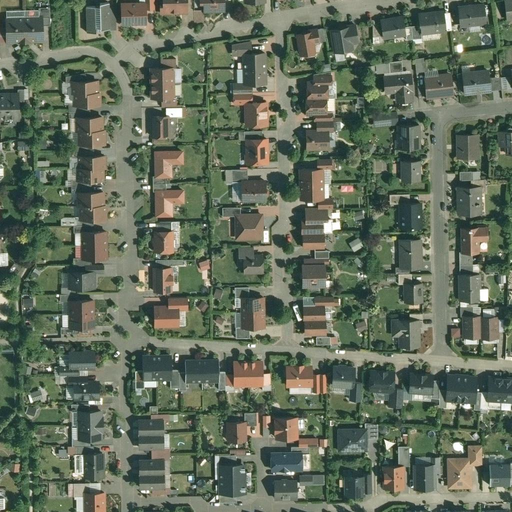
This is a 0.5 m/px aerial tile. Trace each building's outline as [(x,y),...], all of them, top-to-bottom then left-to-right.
[(154,0),(144,0),(144,3),(145,3),(145,9),(155,9),(154,0)] [(160,0),(161,13),(187,12),(186,0),(160,0)] [(222,0),(200,0),(201,2),(204,2),(204,11),(223,10),(222,0)] [(109,8),(109,3),(99,3),(100,6),(95,7),(95,6),(86,7),(87,33),(96,32),(99,32),(101,31),(101,29),(110,29),(109,8)] [(144,3),(121,4),(122,24),(146,23),(145,9),(145,3),(144,3)] [(483,5),(458,8),(460,25),(485,22),(483,5)] [(50,7),(38,8),(39,17),(42,17),(42,25),(50,25),(50,7)] [(428,13),(418,14),(419,25),(420,33),(421,33),(446,31),(443,12),(443,13),(429,15),(428,13)] [(24,17),(6,18),(6,32),(7,42),(19,41),(19,42),(25,42),(24,17)] [(39,17),(24,17),(25,42),(30,42),(30,41),(43,40),(42,25),(42,17),(39,17)] [(402,17),(380,20),(381,22),(383,35),(383,38),(405,35),(402,17)] [(381,22),(372,24),(372,37),(383,35),(381,22)] [(355,25),(347,26),(347,28),(348,28),(351,43),(358,42),(355,25)] [(419,25),(411,26),(412,39),(421,38),(421,33),(420,33),(419,25)] [(347,28),(331,31),(335,52),(343,50),(343,52),(352,51),(351,43),(348,28),(347,28)] [(317,29),(310,30),(311,32),(313,44),(319,43),(317,29)] [(311,32),(297,35),(300,56),(306,55),(306,57),(315,55),(313,44),(311,32)] [(250,42),(232,45),(233,55),(244,54),(250,54),(250,42)] [(250,54),(244,54),(244,69),(265,69),(265,53),(250,54)] [(426,70),(425,57),(415,58),(416,71),(426,70)] [(176,68),(176,59),(160,59),(161,68),(173,68),(176,68)] [(402,72),(401,61),(376,64),(377,74),(402,72)] [(161,68),(151,68),(151,83),(173,83),(173,68),(161,68)] [(265,84),(265,69),(244,69),(244,83),(244,84),(251,84),(265,84)] [(331,71),(313,74),(313,82),(327,82),(327,83),(331,83),(331,71)] [(488,71),(462,74),(464,94),(490,91),(489,78),(488,71)] [(85,73),(65,76),(66,83),(72,83),(72,82),(83,81),(83,74),(85,73)] [(450,74),(425,77),(427,98),(452,95),(450,74)] [(410,75),(384,77),(385,92),(400,91),(401,101),(412,100),(410,75)] [(500,77),(489,78),(490,91),(501,89),(500,77)] [(83,81),(72,82),(72,83),(72,87),(68,88),(68,94),(99,93),(97,93),(97,81),(83,81)] [(327,83),(327,82),(313,82),(307,83),(307,98),(306,98),(306,99),(327,98),(327,83)] [(173,83),(151,83),(151,98),(161,98),(173,98),(173,97),(173,83)] [(244,84),(244,83),(233,84),(233,94),(251,93),(251,84),(244,84)] [(99,93),(68,94),(70,94),(70,99),(75,100),(75,104),(75,105),(86,105),(99,105),(99,93)] [(233,94),(234,104),(246,104),(246,103),(252,103),(251,93),(233,94)] [(18,95),(0,94),(0,119),(19,119),(18,102),(18,95)] [(173,98),(161,98),(161,108),(166,108),(176,107),(176,97),(173,97),(173,98)] [(327,98),(306,99),(306,114),(314,114),(326,114),(326,113),(326,99),(327,99),(327,98)] [(252,103),(246,103),(246,104),(246,125),(266,125),(266,102),(252,103)] [(176,107),(166,108),(166,117),(168,117),(182,117),(182,108),(176,108),(176,107)] [(396,112),(375,114),(376,126),(397,123),(396,112)] [(326,113),(326,114),(314,114),(314,121),(317,121),(332,121),(332,113),(326,113)] [(90,117),(77,117),(77,118),(77,131),(104,130),(102,130),(102,117),(90,117)] [(166,117),(152,117),(152,137),(168,137),(168,117),(166,117)] [(332,121),(317,121),(317,131),(328,131),(333,131),(333,121),(332,121)] [(419,148),(418,125),(398,126),(399,148),(419,148)] [(506,130),(506,131),(498,131),(499,146),(511,145),(511,154),(511,128),(511,127),(510,127),(509,127),(507,127),(507,128),(506,130)] [(104,130),(77,131),(79,131),(79,144),(94,144),(104,144),(104,130)] [(262,131),(244,131),(244,140),(246,140),(262,139),(262,131)] [(317,131),(306,131),(307,149),(328,148),(328,131),(317,131)] [(478,134),(457,135),(457,159),(478,158),(478,134)] [(267,163),(266,139),(262,139),(246,140),(247,153),(249,155),(249,161),(252,163),(267,163)] [(46,141),(37,141),(37,149),(46,149),(46,141)] [(28,142),(18,142),(18,151),(28,150),(28,142)] [(182,152),(155,152),(155,176),(156,177),(166,177),(171,176),(171,163),(182,163),(182,152)] [(95,156),(79,157),(79,162),(75,164),(75,168),(73,168),(73,169),(105,168),(104,156),(95,156)] [(331,159),(317,159),(317,169),(322,169),(331,169),(331,159)] [(419,161),(402,161),(402,181),(419,181),(419,161)] [(105,168),(73,169),(73,174),(78,175),(78,180),(78,181),(93,180),(103,180),(103,168),(105,168)] [(247,169),(231,170),(231,182),(242,182),(247,181),(247,169)] [(322,169),(317,169),(300,169),(301,184),(322,184),(322,169)] [(472,180),(472,172),(459,172),(459,181),(470,180),(472,180)] [(472,180),(470,180),(471,187),(480,187),(480,193),(484,193),(483,179),(472,180)] [(247,181),(242,182),(242,201),(265,200),(265,197),(268,195),(268,190),(265,188),(265,181),(247,181)] [(166,184),(153,184),(153,192),(156,192),(156,191),(166,191),(166,184)] [(322,184),(301,184),(301,200),(318,199),(323,199),(322,184)] [(471,187),(457,187),(458,214),(475,214),(475,205),(480,205),(480,193),(480,187),(471,187)] [(166,191),(156,191),(156,192),(156,216),(171,216),(171,202),(183,202),(183,191),(166,191)] [(89,192),(78,193),(78,206),(105,206),(105,205),(103,205),(103,192),(89,192)] [(409,194),(396,194),(396,204),(400,204),(409,204),(409,194)] [(332,209),(332,198),(323,199),(318,199),(318,209),(327,209),(332,209)] [(409,204),(400,204),(401,228),(421,228),(420,211),(419,211),(419,204),(420,204),(420,203),(409,204)] [(105,206),(78,206),(78,207),(80,206),(80,219),(81,220),(93,219),(105,219),(105,206)] [(240,207),(222,208),(222,217),(236,216),(240,215),(240,207)] [(318,209),(305,209),(305,220),(301,220),(301,234),(302,234),(323,233),(322,220),(327,220),(327,209),(318,209)] [(361,210),(352,213),(355,221),(364,218),(361,210)] [(240,215),(236,216),(237,239),(262,238),(261,215),(240,215)] [(171,222),(156,222),(156,232),(171,232),(171,222)] [(487,240),(486,228),(461,229),(462,252),(462,253),(472,252),(478,252),(478,240),(487,240)] [(92,232),(83,232),(83,233),(83,246),(106,245),(106,232),(92,232)] [(156,232),(155,232),(155,237),(153,239),(154,245),(155,246),(155,251),(172,251),(172,232),(156,232)] [(323,233),(302,234),(303,248),(324,248),(324,233),(323,233)] [(358,238),(350,243),(355,252),(363,247),(358,238)] [(421,240),(400,240),(400,268),(409,268),(421,268),(421,240)] [(106,245),(83,246),(83,258),(83,259),(91,259),(106,259),(106,245)] [(253,256),(253,247),(239,247),(239,257),(244,256),(253,256)] [(0,264),(8,265),(8,252),(0,252),(0,264)] [(472,264),(472,252),(462,253),(462,252),(459,252),(459,265),(472,264)] [(253,256),(244,256),(244,273),(262,273),(262,255),(253,256)] [(206,260),(199,263),(202,271),(209,268),(206,260)] [(324,264),(302,265),(303,287),(309,287),(310,290),(317,289),(317,286),(325,286),(324,264)] [(472,264),(459,265),(459,275),(473,274),(472,264)] [(170,268),(154,268),(154,292),(168,292),(167,283),(172,283),(172,275),(170,276),(170,268)] [(40,273),(35,269),(31,275),(36,278),(40,273)] [(85,272),(69,273),(70,288),(94,288),(93,273),(93,272),(85,272)] [(412,283),(411,274),(409,274),(398,274),(398,284),(404,284),(412,283)] [(473,274),(459,275),(460,301),(479,300),(479,274),(473,274)] [(412,283),(404,284),(405,303),(422,302),(421,283),(412,283)] [(249,298),(249,287),(235,288),(235,299),(242,299),(242,298),(249,298)] [(223,291),(216,289),(214,296),(221,298),(223,291)] [(333,296),(315,297),(315,304),(328,304),(328,306),(333,306),(333,305),(333,299),(333,296)] [(186,297),(169,298),(169,307),(178,307),(178,310),(187,310),(186,297)] [(263,297),(254,298),(249,298),(242,298),(242,299),(235,299),(235,307),(242,307),(242,313),(263,313),(263,297)] [(78,301),(70,301),(70,314),(93,314),(93,300),(78,301)] [(209,306),(202,301),(198,308),(204,313),(209,306)] [(324,306),(303,306),(303,321),(304,321),(304,320),(324,320),(324,319),(324,306)] [(178,310),(178,307),(169,307),(155,307),(155,326),(156,326),(156,324),(164,324),(164,326),(169,326),(170,327),(175,327),(176,326),(178,326),(178,310)] [(473,307),(460,308),(460,317),(463,317),(463,316),(473,316),(473,307)] [(507,307),(499,307),(499,313),(496,313),(496,317),(497,317),(497,319),(506,319),(507,307)] [(264,328),(263,313),(242,313),(242,328),(249,328),(264,328)] [(93,314),(70,314),(70,327),(70,328),(79,328),(91,327),(93,327),(93,314)] [(224,320),(218,316),(215,322),(221,325),(224,320)] [(473,316),(463,316),(463,317),(464,338),(465,338),(465,337),(472,336),(472,338),(480,337),(480,339),(481,339),(480,316),(473,316)] [(497,319),(497,317),(496,317),(480,317),(480,316),(481,339),(489,339),(489,337),(496,337),(496,338),(497,338),(497,319)] [(324,320),(304,320),(304,321),(305,334),(326,334),(325,319),(324,319),(324,320)] [(409,320),(392,321),(393,333),(400,332),(400,347),(419,347),(419,328),(423,328),(422,320),(409,320)] [(79,336),(91,336),(91,327),(79,328),(79,334),(79,336)] [(461,337),(461,327),(452,327),(452,337),(461,337)] [(242,328),(235,328),(236,339),(250,338),(249,328),(242,328)] [(94,352),(69,353),(69,354),(61,354),(59,356),(59,365),(61,366),(69,366),(70,366),(70,369),(78,368),(94,368),(94,352)] [(157,356),(143,356),(143,371),(143,379),(144,379),(157,379),(157,356)] [(170,356),(157,356),(157,379),(170,379),(171,379),(170,370),(170,356)] [(202,360),(185,361),(185,373),(185,382),(186,382),(202,382),(202,360)] [(219,360),(202,360),(202,382),(218,382),(219,381),(219,372),(219,360)] [(247,362),(234,363),(234,374),(234,386),(248,385),(248,361),(247,361),(247,362)] [(262,362),(248,362),(248,361),(248,385),(262,385),(262,374),(262,362)] [(31,367),(24,366),(23,373),(30,375),(31,367)] [(78,375),(78,368),(70,369),(69,366),(61,366),(60,367),(60,376),(68,376),(69,375),(78,375)] [(303,366),(295,366),(295,367),(287,367),(287,368),(285,370),(285,376),(287,378),(287,386),(310,386),(311,386),(311,375),(311,367),(303,367),(303,366)] [(354,368),(333,367),(332,386),(351,387),(353,387),(353,382),(354,368)] [(179,370),(170,370),(171,379),(170,379),(170,388),(179,388),(179,391),(179,370)] [(143,371),(135,371),(135,389),(141,389),(144,389),(144,379),(143,379),(143,371)] [(386,371),(379,371),(379,372),(370,371),(370,380),(368,381),(367,386),(369,389),(369,390),(390,392),(393,392),(393,389),(394,373),(386,372),(386,371)] [(262,374),(262,385),(271,385),(271,373),(262,374)] [(225,374),(225,386),(234,386),(234,374),(225,374)] [(326,392),(326,374),(311,375),(311,386),(310,386),(311,393),(326,392)] [(432,375),(410,374),(409,392),(430,393),(431,393),(432,380),(432,375)] [(69,375),(68,376),(69,386),(74,386),(74,383),(87,383),(87,375),(78,375),(69,375)] [(458,376),(447,375),(446,390),(446,400),(460,401),(462,375),(458,375),(458,376)] [(476,377),(465,377),(465,376),(462,375),(460,401),(474,402),(475,392),(476,377)] [(502,378),(489,377),(487,400),(501,401),(502,378)] [(511,378),(502,378),(501,401),(511,401),(511,378)] [(438,380),(432,380),(431,393),(430,393),(430,398),(439,398),(439,389),(438,380)] [(87,383),(74,383),(74,386),(74,398),(98,398),(98,382),(87,383)] [(353,387),(351,387),(350,400),(360,401),(362,383),(353,382),(353,387)] [(403,389),(393,389),(393,392),(390,392),(389,407),(402,407),(403,389)] [(39,390),(28,394),(31,402),(42,399),(39,390)] [(89,404),(71,405),(71,412),(78,412),(89,411),(89,404)] [(37,410),(28,406),(26,412),(35,416),(37,410)] [(89,411),(78,412),(79,425),(101,425),(101,411),(89,411)] [(256,426),(256,413),(244,413),(244,422),(245,422),(245,426),(256,426)] [(296,418),(276,418),(276,423),(275,423),(275,433),(276,433),(276,438),(296,438),(296,418)] [(163,421),(139,421),(139,435),(163,434),(163,421)] [(244,422),(228,422),(228,431),(226,433),(226,439),(228,441),(245,441),(245,426),(245,422),(244,422)] [(377,424),(365,423),(365,429),(366,429),(367,438),(377,438),(377,424)] [(101,425),(79,425),(79,439),(90,439),(101,439),(101,425)] [(365,429),(338,430),(339,446),(347,446),(347,451),(367,450),(367,438),(366,429),(365,429)] [(163,434),(139,435),(139,448),(163,448),(163,434)] [(399,445),(399,464),(410,464),(410,445),(399,445)] [(90,446),(75,446),(76,455),(85,454),(94,454),(93,446),(90,446)] [(66,447),(57,447),(57,456),(66,456),(66,447)] [(163,448),(151,448),(151,460),(163,460),(163,448)] [(94,454),(85,454),(85,461),(83,463),(83,469),(85,470),(85,477),(103,477),(103,469),(104,469),(103,461),(102,461),(102,453),(94,454)] [(291,453),(271,454),(272,470),(301,469),(301,454),(301,453),(291,453)] [(236,455),(218,455),(219,464),(236,463),(236,455)] [(470,459),(456,459),(456,462),(454,464),(448,464),(449,487),(470,487),(470,459)] [(163,474),(163,461),(139,461),(140,475),(163,474)] [(19,464),(10,463),(9,471),(18,472),(19,464)] [(510,463),(489,463),(489,485),(497,485),(497,484),(510,483),(510,463)] [(242,465),(220,465),(220,479),(250,479),(250,474),(244,474),(242,472),(242,465)] [(402,466),(384,466),(384,488),(400,488),(400,480),(402,480),(402,466)] [(433,487),(433,466),(415,466),(415,488),(433,487)] [(163,474),(140,475),(140,488),(164,488),(163,474)] [(371,474),(362,474),(362,476),(363,476),(363,482),(371,482),(371,474)] [(300,484),(313,484),(313,475),(300,475),(300,484)] [(323,475),(313,475),(313,484),(323,484),(323,475)] [(362,476),(345,477),(345,496),(363,495),(363,493),(363,482),(363,476),(362,476)] [(250,479),(220,479),(220,493),(243,493),(243,486),(244,484),(250,484),(250,479)] [(296,481),(274,482),(274,499),(297,498),(296,481)] [(371,482),(363,482),(363,493),(371,493),(371,482)] [(89,483),(73,484),(74,497),(85,497),(85,493),(89,493),(89,483)] [(89,493),(85,493),(85,497),(84,511),(104,511),(104,493),(89,493)]
